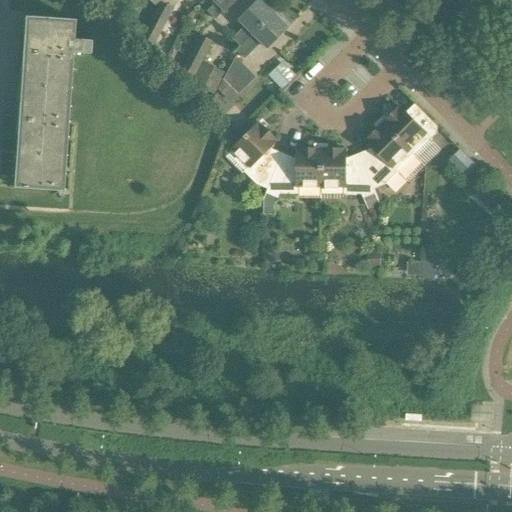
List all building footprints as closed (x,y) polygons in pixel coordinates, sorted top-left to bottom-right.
[(223,11),(223,12),(235,0),(211,0),(214,3),(206,10),(215,19),(223,11)] [(232,39),(240,46),(252,35),(274,13),(260,0),(258,0),(238,21),(244,27),(232,39)] [(154,46),(174,9),(160,1),(143,35),(154,46)] [(288,28),(274,13),(252,35),(240,46),(236,50),(244,59),(260,44),(266,49),(288,28)] [(27,17),(26,36),(20,35),(18,67),(24,67),(15,187),(59,190),(68,52),(92,53),(93,40),(69,39),(71,20),(27,17)] [(191,83),(202,60),(212,41),(200,34),(186,61),(180,72),(191,83)] [(226,73),(215,95),(214,97),(223,107),(238,93),(239,95),(256,78),(235,57),(226,73)] [(215,95),(226,73),(202,60),(191,83),(215,95)] [(268,76),(282,90),(297,76),(283,62),(268,76)] [(436,133),(436,127),(414,104),(405,113),(399,107),(382,124),(416,158),(432,141),(430,139),(436,133)] [(258,123),(228,153),(225,156),(243,174),(244,172),(256,185),(267,189),(280,160),(270,156),(272,150),(270,147),(276,141),(258,123)] [(375,193),(373,189),(385,184),(397,172),(399,174),(416,158),(382,124),(365,141),(371,147),(368,150),(371,156),(361,160),(375,194),(375,193)] [(228,131),(235,137),(241,132),(234,125),(228,131)] [(320,188),(320,149),(296,149),(296,158),(293,158),(290,164),(280,160),(267,189),(266,193),(278,198),(280,194),(298,194),(298,188),(320,188)] [(363,198),(375,194),(361,160),(351,164),(348,158),(344,158),(345,149),(320,149),(320,188),(343,188),(343,194),(361,194),(363,198)] [(449,161),(465,177),(475,167),(459,151),(449,161)] [(483,241),(485,252),(496,250),(502,253),(508,246),(507,239),(510,230),(499,226),(495,239),(483,241)] [(422,251),(422,271),(432,271),(433,251),(422,251)]
